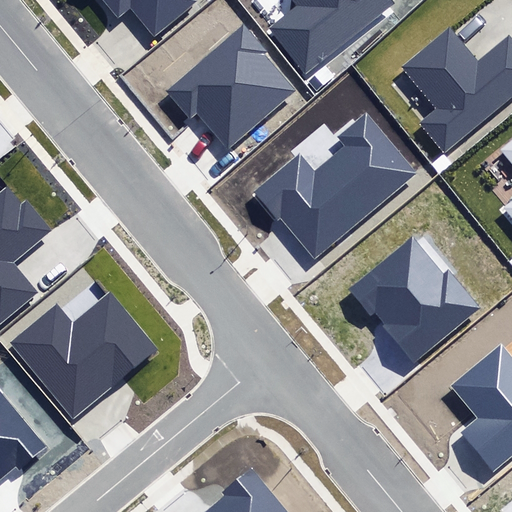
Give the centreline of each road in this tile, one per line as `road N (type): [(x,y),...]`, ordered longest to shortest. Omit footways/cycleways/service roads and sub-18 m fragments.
road 1 (residential): [(269,357),(0,26)]
road 2 (residential): [(269,357),(82,511)]
road 3 (residential): [(401,511),(269,357)]
